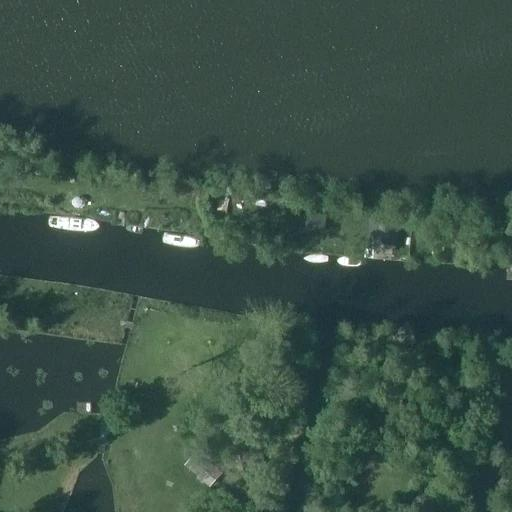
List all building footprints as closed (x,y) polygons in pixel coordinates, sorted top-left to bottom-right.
[(323,232),(325,218),(307,215),(305,229),(323,232)] [(368,239),(398,240),(399,220),(370,218),(368,239)] [(251,468),(267,465),(262,447),(247,450),(251,468)] [(213,486),(224,474),(199,451),(188,464),(213,486)] [(410,493),(410,511),(438,511),(438,493),(410,493)]
